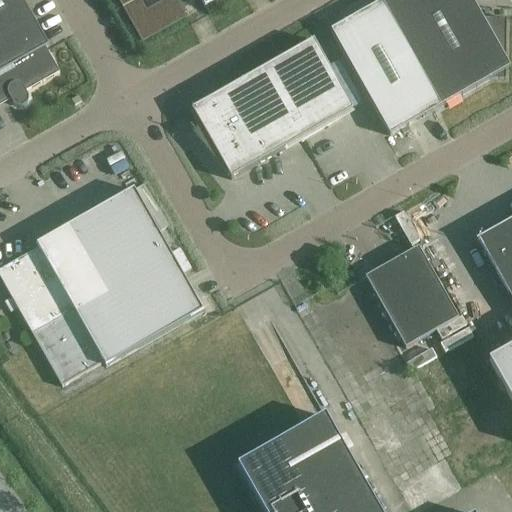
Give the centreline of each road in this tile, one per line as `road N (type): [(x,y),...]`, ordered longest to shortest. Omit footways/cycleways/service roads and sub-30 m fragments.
road 1 (unclassified): [(511,124),(242,270),(218,258),(127,101)]
road 2 (unclassified): [(127,101),(307,0)]
road 3 (unclassified): [(0,173),(127,101)]
